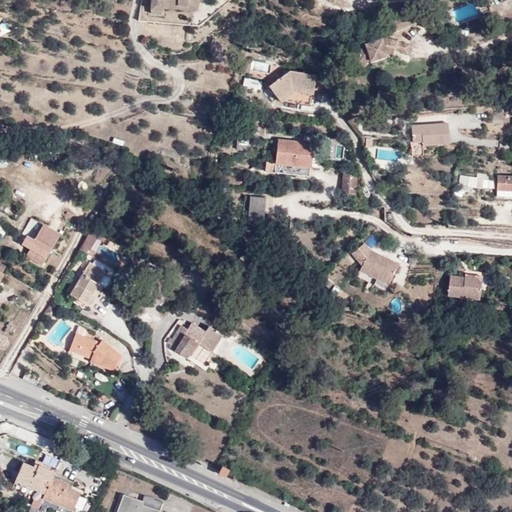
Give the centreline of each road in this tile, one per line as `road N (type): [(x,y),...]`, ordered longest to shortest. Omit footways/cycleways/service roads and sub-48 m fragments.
road 1 (primary): [(253,509),(0,387)]
road 2 (primary): [(0,408),(253,509)]
